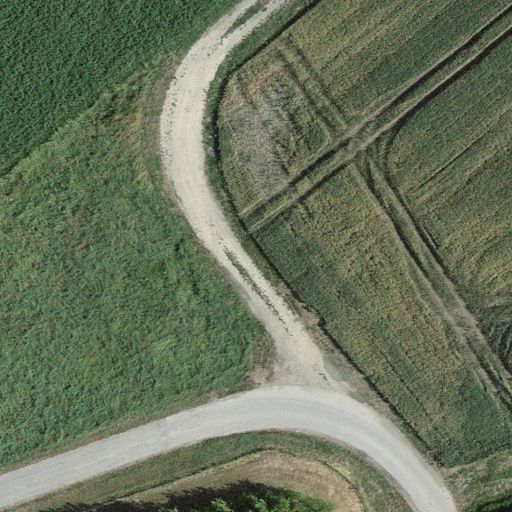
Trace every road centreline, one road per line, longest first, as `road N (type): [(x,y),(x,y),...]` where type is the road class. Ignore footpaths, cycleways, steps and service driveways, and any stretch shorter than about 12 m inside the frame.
road 1 (track): [(0,492),(212,419),(262,410),(316,414),(369,437),(401,462),(435,511)]
road 2 (track): [(265,0),(201,65),(181,120),(187,183),(287,333),(316,414)]
